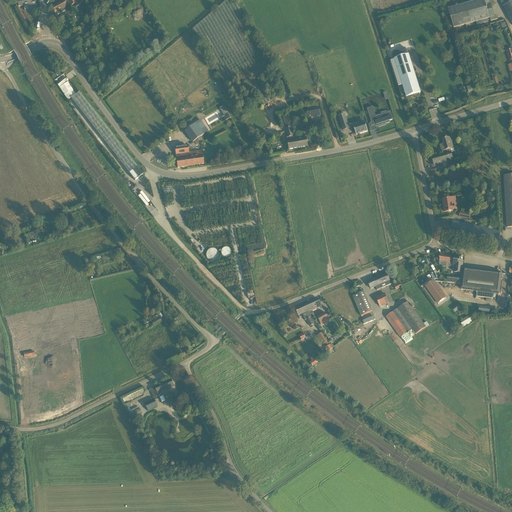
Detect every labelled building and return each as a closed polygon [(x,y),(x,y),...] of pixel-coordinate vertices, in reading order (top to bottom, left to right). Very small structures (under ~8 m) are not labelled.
[(77,3),(75,0),(64,0),(52,7),(53,10),(53,11),(54,10),(55,13),(64,8),(66,7),(65,4),(68,2),(71,6),(77,3)] [(234,0),(226,0),(192,29),(235,104),(252,88),(262,106),(271,101),(259,81),(273,67),(234,0)] [(491,3),(489,4),(488,0),(479,0),(448,9),(448,10),(445,11),(446,14),(449,13),(454,28),(476,22),(477,26),(488,22),(487,19),(490,18),(491,21),(498,19),(497,16),(495,17),(491,3)] [(511,0),(500,0),(503,7),(504,6),(511,22),(511,0)] [(406,97),(421,93),(409,54),(394,59),(406,97)] [(71,99),(135,181),(143,175),(79,93),(71,99)] [(308,106),(310,118),(320,116),(318,104),(308,106)] [(224,116),(220,119),(222,121),(223,123),(231,118),(230,116),(224,106),(221,108),(225,116),(224,116)] [(380,126),(380,127),(385,125),(385,124),(390,123),(389,121),(392,120),(391,116),(388,117),(386,111),(381,113),(382,117),(377,119),(373,107),(367,109),(371,123),(370,123),(371,127),(375,125),(376,127),(380,126)] [(283,117),(288,138),(293,136),(288,115),(283,117)] [(356,126),(353,127),(356,135),(368,131),(365,123),(364,120),(359,122),(359,124),(356,125),(356,126)] [(184,131),(192,143),(201,136),(206,132),(198,121),(184,131)] [(447,154),(449,162),(453,161),(450,149),(453,148),(450,137),(442,140),(445,151),(446,151),(447,154)] [(306,138),(294,140),(295,148),(307,146),(306,138)] [(204,164),(202,151),(189,152),(188,146),(175,148),(178,168),(198,165),(199,165),(204,164)] [(443,164),(449,162),(447,154),(432,158),(433,160),(432,160),(432,161),(432,163),(433,164),(434,163),(434,166),(437,165),(438,166),(442,169),(443,165),(443,164)] [(452,203),(456,203),(455,198),(443,199),(445,212),(453,211),(452,203)] [(501,232),(452,221),(450,233),(498,244),(501,232)] [(437,254),(436,259),(439,262),(439,263),(439,265),(447,266),(447,263),(452,263),(453,256),(449,255),(437,254)] [(453,265),(453,266),(455,266),(454,272),(462,273),(463,261),(460,261),(460,257),(454,256),(453,265)] [(491,272),(463,268),(461,284),(462,284),(461,288),(461,289),(477,291),(476,297),(493,299),(493,293),(499,294),(502,273),(495,272),(495,273),(491,272)] [(390,280),(387,273),(368,282),(371,289),(375,287),(377,291),(391,284),(389,281),(390,280)] [(353,297),(361,316),(372,312),(365,292),(353,297)] [(376,297),(380,307),(388,303),(384,294),(376,297)] [(318,299),(306,304),(307,308),(309,312),(321,307),(318,299)] [(416,334),(426,327),(408,301),(386,317),(401,338),(412,330),(416,334)] [(298,316),(304,313),(307,319),(306,319),(309,326),(315,323),(312,317),(311,317),(309,312),(307,308),(306,304),(295,309),(298,316)] [(483,307),(479,306),(478,314),(489,316),(489,314),(490,314),(491,308),(490,308),(486,307),(486,308),(483,307)] [(160,317),(158,313),(143,321),(144,324),(160,317)] [(316,317),(320,324),(328,320),(324,313),(316,317)] [(327,342),(322,333),(317,336),(323,344),(327,342)] [(174,386),(170,379),(150,389),(154,399),(159,397),(158,394),(174,386)] [(129,395),(122,399),(124,403),(131,399),(142,394),(143,392),(144,391),(143,389),(129,395)] [(144,404),(148,411),(157,407),(154,399),(144,404)] [(129,402),(125,405),(127,409),(128,412),(129,414),(140,409),(139,408),(137,407),(130,411),(129,408),(131,406),(133,406),(131,403),(130,404),(129,402)] [(137,417),(142,414),(140,409),(129,414),(133,423),(139,420),(137,417)] [(202,460),(206,470),(214,467),(210,457),(202,460)]
